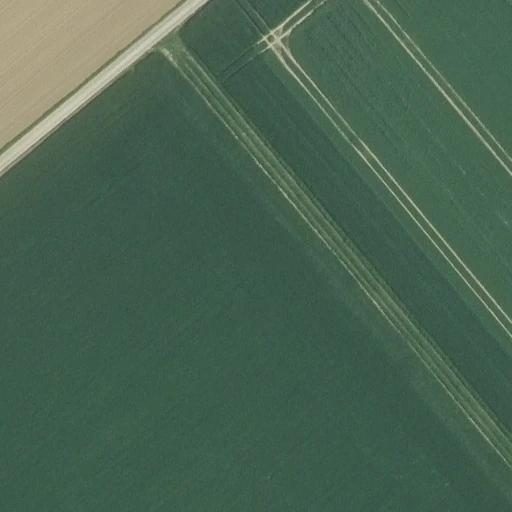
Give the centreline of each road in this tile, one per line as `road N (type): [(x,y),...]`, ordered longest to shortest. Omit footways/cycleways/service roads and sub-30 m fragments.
road 1 (track): [(166,29),(511,451)]
road 2 (track): [(0,166),(201,0)]
